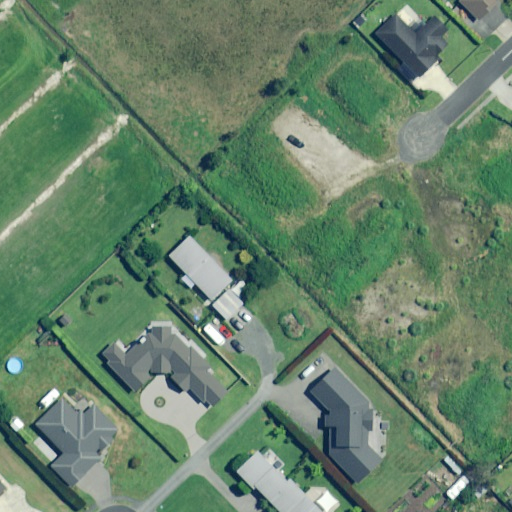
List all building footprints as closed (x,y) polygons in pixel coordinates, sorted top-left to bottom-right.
[(459,0),(458,2),(478,21),(499,0),(459,0)] [(437,59),(434,56),(448,43),(443,37),(447,32),(433,16),(414,34),(395,15),(376,34),(417,78),(437,59)] [(510,128),(489,116),(485,123),(506,135),(510,128)] [(189,236),(168,256),(186,275),(179,282),(187,291),(195,284),(211,300),(232,280),(189,236)] [(254,318),(230,290),(212,306),(237,333),(254,318)] [(227,341),(210,323),(205,328),(222,346),(227,341)] [(113,339),(100,354),(107,360),(103,364),(136,394),(152,376),(171,375),(168,378),(185,394),(188,391),(203,404),(206,401),(213,409),(228,393),(210,376),(214,371),(204,361),(208,357),(177,328),(173,333),(164,324),(160,329),(157,325),(129,354),(113,339)] [(356,484),(381,458),(366,444),(366,431),(373,431),(373,409),(369,409),(373,406),(333,366),(308,392),(331,414),(323,414),(323,427),(328,427),(328,451),(325,454),(356,484)] [(82,417),(63,397),(35,425),(63,454),(51,466),(72,488),(101,459),(97,455),(119,432),(93,406),(82,417)] [(254,489),(255,488),(279,511),(320,511),(273,465),(279,459),(269,449),(261,457),(256,452),(236,472),(254,489)] [(465,474),(457,465),(446,475),(455,484),(465,474)]
